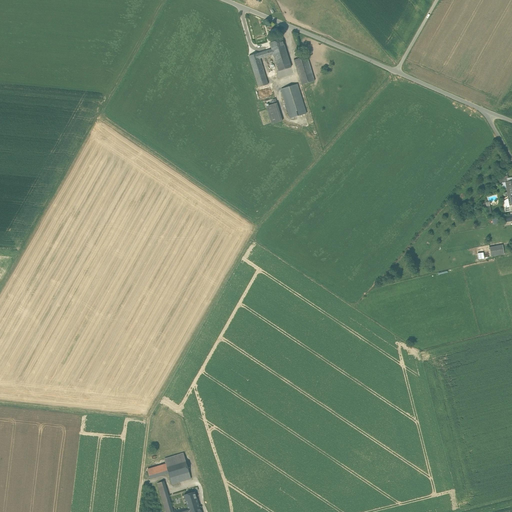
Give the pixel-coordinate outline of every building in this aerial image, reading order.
[(282,39),(270,43),(272,49),(273,54),(273,55),(286,51),(282,39)] [(258,53),(259,59),(260,58),(273,54),(272,49),(258,53)] [(286,51),(273,55),(273,54),(278,71),(291,67),(286,51)] [(258,53),(249,56),(259,87),(268,84),(260,58),(259,59),(258,53)] [(307,56),(294,60),(301,85),(314,81),(307,56)] [(297,84),(281,89),(290,118),(306,113),(297,84)] [(274,104),(266,106),(272,124),(282,121),(277,103),(274,104)] [(503,245),(489,248),(491,256),(504,254),(503,245)] [(184,453),(164,459),(166,464),(167,467),(186,461),(184,453)] [(186,461),(167,467),(168,472),(170,478),(173,477),(175,483),(188,479),(186,473),(189,472),(186,461)] [(166,464),(147,470),(148,473),(150,478),(168,472),(167,467),(166,464)] [(164,481),(157,483),(160,491),(166,489),(164,481)] [(160,491),(159,491),(161,498),(162,498),(165,511),(167,511),(167,509),(172,508),(166,489),(160,491)] [(195,492),(184,495),(188,507),(189,511),(200,508),(195,492)]
